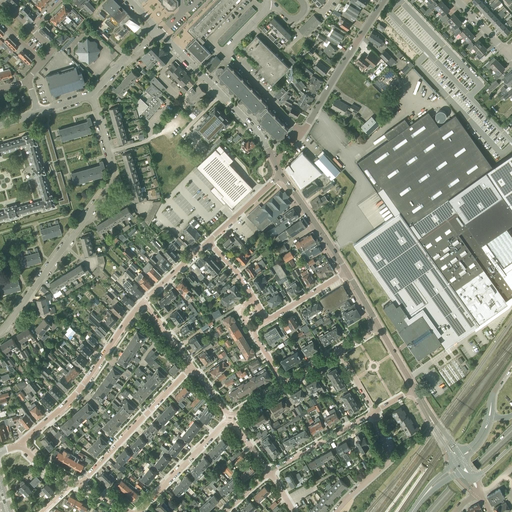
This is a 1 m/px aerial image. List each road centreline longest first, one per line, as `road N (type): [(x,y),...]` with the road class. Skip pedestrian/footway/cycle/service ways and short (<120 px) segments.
road 1 (residential): [(0,333),(112,178),(90,94)]
road 2 (residential): [(18,444),(73,396),(128,318),(147,307)]
road 3 (residential): [(301,134),(228,56),(265,5)]
road 4 (residential): [(272,158),(253,127),(160,32)]
road 5 (residential): [(77,483),(192,367)]
road 6 (residential): [(301,134),(384,0)]
road 7 (residential): [(138,511),(230,422)]
road 8 (residential): [(335,511),(387,458),(373,412)]
